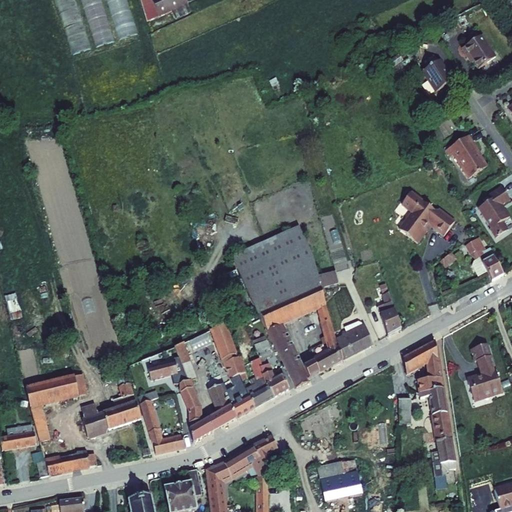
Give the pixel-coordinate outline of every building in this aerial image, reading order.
[(62,0),(65,10),(76,7),(74,1),(67,3),(65,0),(62,0)] [(84,0),(98,46),(113,41),(100,0),(84,0)] [(107,0),(120,39),(137,34),(127,0),(107,0)] [(188,4),(185,0),(139,0),(147,24),(172,12),(175,20),(190,13),(187,5),(188,4)] [(412,40),(405,27),(397,31),(404,44),(412,40)] [(84,31),(72,35),(78,52),(90,48),(84,31)] [(404,44),(397,31),(393,33),(399,47),(404,44)] [(482,38),(462,51),(472,64),(474,63),(479,70),(496,58),(482,38)] [(441,60),(423,73),(438,94),(455,81),(441,60)] [(430,142),(436,138),(432,131),(426,135),(430,142)] [(468,137),(446,152),(451,159),(455,157),(469,180),(489,167),(468,137)] [(492,202),(479,210),(493,230),(490,232),(497,242),(508,234),(501,225),(510,219),(503,207),(511,202),(500,188),(489,197),(492,202)] [(412,214),(400,230),(418,245),(425,235),(422,234),(430,223),(435,226),(433,229),(445,238),(456,224),(444,215),(442,218),(412,194),(402,206),(412,214)] [(313,259),(299,228),(265,243),(271,255),(316,270),(313,259)] [(503,276),(489,252),(486,253),(485,250),(484,251),(478,240),(467,247),(471,256),(476,253),(479,259),(476,261),(474,262),(472,267),(478,278),(487,273),(492,282),(503,276)] [(248,267),(271,255),(265,243),(232,258),(240,278),(256,312),(257,314),(258,313),(263,311),(248,267)] [(456,260),(451,254),(440,262),(444,268),(456,260)] [(248,267),(263,311),(258,313),(267,333),(296,390),(308,383),(307,381),(309,379),(305,367),(302,369),(291,348),(294,346),(292,341),(289,343),(281,326),(289,323),(280,303),(290,299),(298,319),(318,310),(325,307),(322,296),(321,294),(320,290),(319,289),(318,286),(320,285),(318,277),(316,270),(271,255),(248,267)] [(336,273),(318,277),(320,285),(318,286),(319,289),(338,284),(336,273)] [(231,281),(246,316),(256,312),(240,278),(231,281)] [(380,317),(388,338),(401,331),(389,294),(382,297),(385,306),(379,308),(381,316),(380,317)] [(280,303),(289,323),(298,319),(290,299),(280,303)] [(329,319),(325,307),(318,310),(322,322),(329,319)] [(314,362),(320,374),(343,361),(339,348),(338,348),(336,342),(329,319),(322,322),(331,351),(313,361),(314,362)] [(372,346),(365,327),(363,327),(362,325),(358,323),(344,329),(346,334),(342,336),(343,339),(336,342),(338,348),(339,348),(343,361),(372,346)] [(223,361),(237,355),(226,326),(211,332),(223,361)] [(255,347),(266,342),(265,339),(253,343),(255,347)] [(255,347),(260,361),(264,359),(272,356),(266,342),(255,347)] [(427,365),(429,380),(419,382),(420,394),(443,390),(435,342),(403,360),(407,376),(427,365)] [(190,363),(183,345),(174,349),(178,359),(181,367),(190,363)] [(487,349),(486,346),(471,351),(475,363),(477,362),(482,376),(467,381),(473,401),(491,395),(491,397),(503,394),(490,357),(489,358),(486,350),(487,349)] [(237,355),(223,361),(229,377),(224,379),(226,383),(234,380),(239,377),(245,374),(241,358),(239,359),(237,355)] [(148,372),(151,382),(178,375),(180,385),(187,382),(181,367),(178,359),(173,360),(175,364),(161,368),(159,360),(152,363),(151,358),(141,362),(145,372),(148,372)] [(266,387),(257,361),(250,364),(255,379),(249,382),(252,387),(245,391),(255,410),(273,400),(266,387)] [(261,363),(260,361),(257,361),(266,387),(273,400),(289,391),(283,378),(275,382),(268,366),(262,368),(261,363)] [(320,374),(314,362),(305,367),(309,379),(320,374)] [(196,379),(190,363),(181,367),(189,382),(196,379)] [(77,389),(84,388),(82,377),(75,379),(77,389)] [(96,436),(141,421),(128,377),(117,381),(122,399),(113,402),(116,411),(98,417),(95,406),(81,410),(85,421),(82,422),(88,439),(91,438),(91,440),(96,439),(96,436)] [(224,384),(220,386),(230,409),(231,408),(236,421),(255,410),(245,391),(241,381),(239,377),(234,380),(237,387),(240,394),(233,398),(231,390),(227,392),(224,384)] [(77,389),(75,379),(26,390),(35,425),(45,422),(41,407),(86,396),(84,388),(77,389)] [(195,422),(203,420),(205,419),(205,416),(202,417),(201,408),(189,382),(187,382),(180,385),(180,393),(189,414),(189,424),(195,422)] [(231,408),(230,409),(220,386),(209,391),(217,413),(219,415),(217,416),(221,429),(236,421),(231,408)] [(240,394),(237,387),(231,390),(233,398),(240,394)] [(429,398),(436,442),(451,439),(443,390),(420,394),(420,399),(429,398)] [(159,399),(156,393),(139,399),(140,405),(159,399)] [(399,426),(410,425),(410,399),(398,400),(399,426)] [(151,402),(140,405),(152,445),(153,444),(156,456),(186,449),(183,437),(163,441),(151,402)] [(213,433),(221,429),(217,416),(209,420),(213,433)] [(209,420),(209,418),(205,419),(203,420),(204,423),(196,428),(192,430),(191,428),(189,429),(193,444),(213,433),(209,420)] [(50,440),(45,422),(35,425),(40,443),(50,440)] [(36,445),(34,434),(33,434),(31,427),(7,431),(8,438),(0,440),(0,443),(2,452),(36,445)] [(224,466),(207,473),(211,511),(225,511),(223,484),(222,483),(231,479),(246,470),(251,477),(257,475),(258,477),(257,503),(256,503),(256,511),(267,511),(267,478),(276,473),(267,456),(278,450),(272,439),(253,449),(224,466)] [(455,463),(451,439),(436,442),(438,453),(431,455),(436,490),(447,488),(446,478),(445,478),(449,471),(456,470),(455,463)] [(151,456),(149,449),(143,451),(144,457),(151,456)] [(34,465),(45,462),(42,453),(31,455),(34,465)] [(88,457),(88,456),(46,464),(49,477),(90,469),(88,457)] [(90,469),(97,467),(95,456),(88,457),(90,469)] [(320,482),(357,474),(354,461),(317,469),(320,482)] [(37,465),(41,479),(49,477),(46,464),(45,463),(37,465)] [(190,485),(165,490),(169,511),(196,511),(194,498),(202,497),(196,472),(188,473),(190,485)] [(357,474),(320,482),(325,504),(362,496),(357,474)] [(511,508),(511,486),(494,491),(500,511),(511,508)] [(154,501),(152,501),(151,496),(128,501),(129,506),(127,506),(127,508),(130,508),(130,511),(153,511),(154,511),(156,511),(156,510),(154,510),(152,503),(154,502),(154,501)] [(85,511),(84,500),(60,503),(60,511),(85,511)]
